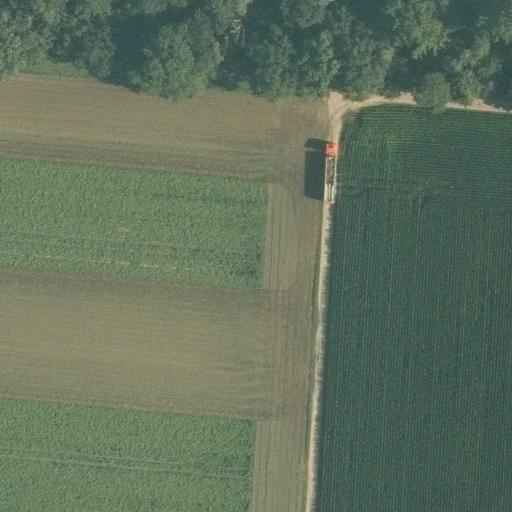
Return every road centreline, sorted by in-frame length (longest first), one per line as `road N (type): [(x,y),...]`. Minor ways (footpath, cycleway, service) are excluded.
road 1 (track): [(511,105),(0,58)]
road 2 (track): [(311,511),(336,89)]
